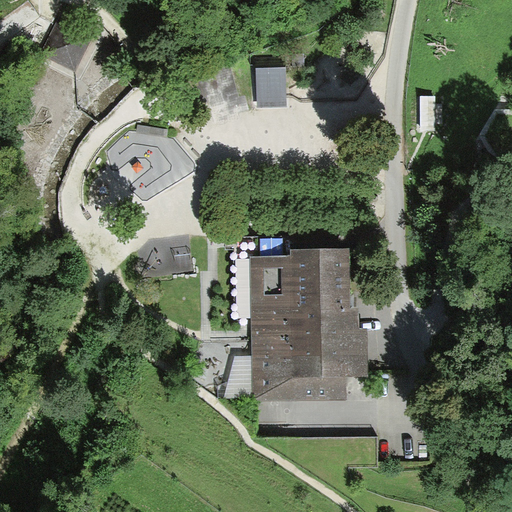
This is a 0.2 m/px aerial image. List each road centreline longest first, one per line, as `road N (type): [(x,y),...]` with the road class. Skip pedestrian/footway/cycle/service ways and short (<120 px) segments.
road 1 (track): [(206,137),(205,179),(97,270),(0,478)]
road 2 (track): [(76,0),(106,20),(137,58),(156,103),(206,137),(351,115),(392,94)]
